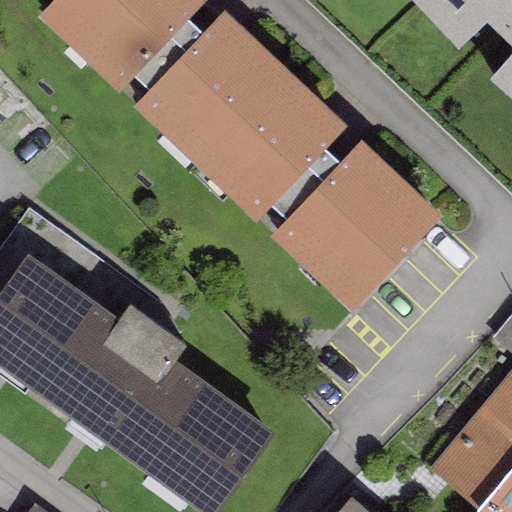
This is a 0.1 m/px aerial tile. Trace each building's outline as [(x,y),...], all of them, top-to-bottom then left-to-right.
[(197,0),(64,0),(38,28),(119,104),(132,88),(146,102),(201,46),(187,33),(208,10),(197,0)] [(511,0),(400,0),(457,61),(483,34),(511,59),(511,64),(489,91),(511,111),(511,0)] [(146,102),(133,117),(257,233),(270,218),(285,231),(337,175),(323,162),(345,139),(222,23),(201,46),(146,102)] [(285,231),(270,247),(350,322),(439,228),(359,153),(337,175),(285,231)] [(117,332),(25,263),(0,295),(0,376),(178,511),(226,511),(274,449),(174,374),(185,360),(129,317),(117,332)] [(511,317),(493,341),(511,356),(511,317)] [(511,511),(511,373),(427,473),(474,511),(511,511)]
